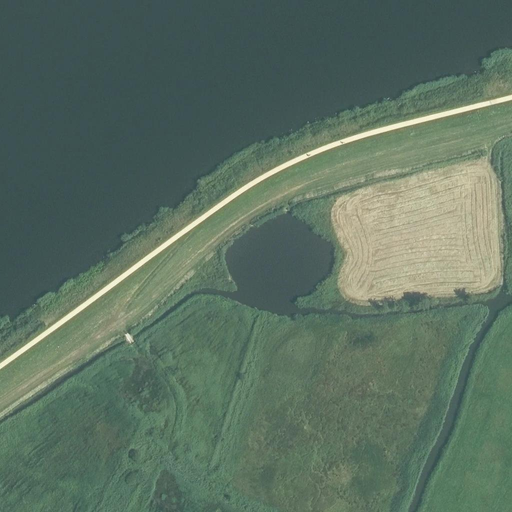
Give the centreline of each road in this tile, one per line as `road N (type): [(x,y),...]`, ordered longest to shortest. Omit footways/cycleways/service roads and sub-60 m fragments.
road 1 (track): [(511,133),(308,187),(241,223),(135,315),(0,406)]
road 2 (track): [(199,219),(117,327),(179,398),(160,463),(133,511)]
